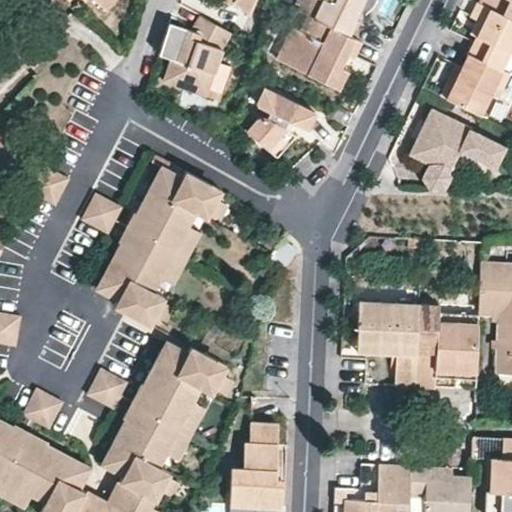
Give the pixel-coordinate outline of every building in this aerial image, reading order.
[(91,0),(104,10),(112,0),(91,0)] [(234,0),(233,2),(248,14),(253,0),(234,0)] [(313,10),(310,17),(351,37),(358,22),(354,20),(347,16),(351,9),(358,10),(363,0),(292,0),(313,10)] [(511,0),(476,0),(476,1),(511,17),(511,0)] [(511,45),(511,17),(476,1),(469,15),(475,18),(481,21),(475,34),(466,51),(501,68),(511,45)] [(356,15),(358,10),(351,9),(347,16),(354,20),(356,15)] [(351,37),(310,17),(303,14),(297,27),(290,24),(275,55),(338,86),(347,69),(340,66),(335,63),(340,53),(345,56),(351,59),(359,41),(351,37)] [(163,39),(159,53),(171,58),(162,82),(190,92),(201,86),(205,72),(212,75),(220,50),(229,32),(200,16),(191,32),(169,22),(168,24),(163,39)] [(481,21),(475,18),(471,26),(468,31),(475,34),(481,21)] [(501,68),(466,51),(460,64),(445,97),(482,114),(503,69),(501,68)] [(342,61),(345,56),(340,53),(335,63),(340,66),(342,61)] [(447,75),(438,93),(445,97),(460,64),(454,61),(447,75)] [(205,97),(212,75),(205,72),(201,86),(190,92),(205,97)] [(259,103),(262,107),(269,109),(267,114),(260,112),(257,113),(256,113),(253,116),(242,128),(276,155),(293,133),(289,131),(282,125),(287,117),(294,121),(307,128),(315,109),(261,84),(259,89),(258,92),(257,94),(257,97),(257,100),(259,103)] [(430,106),(409,151),(422,157),(432,162),(430,162),(424,176),(431,187),(445,187),(451,175),(448,171),(459,149),(494,166),(504,144),(467,128),(468,125),(430,106)] [(292,125),(294,121),(287,117),(282,125),(289,131),(292,125)] [(44,164),(37,177),(62,190),(68,177),(44,164)] [(129,226),(174,250),(188,224),(196,210),(207,216),(210,210),(216,198),(221,189),(185,170),(183,175),(175,171),(162,164),(129,226)] [(62,190),(37,177),(30,190),(55,202),(62,190)] [(96,192),(89,204),(115,218),(122,205),(96,192)] [(216,198),(210,210),(220,217),(228,203),(216,198)] [(115,218),(89,204),(82,217),(109,231),(115,218)] [(188,224),(174,250),(187,256),(200,230),(188,224)] [(160,276),(174,250),(129,226),(96,287),(109,293),(118,298),(115,304),(151,322),(155,314),(162,300),(164,295),(152,289),(160,276)] [(187,256),(174,250),(160,276),(172,283),(187,256)] [(511,262),(480,261),(478,315),(499,316),(498,344),(496,371),(511,372),(511,262)] [(162,300),(155,314),(166,321),(173,307),(162,300)] [(417,321),(418,311),(418,303),(359,300),(358,341),(398,343),(397,353),(396,385),(414,385),(417,321)] [(458,323),(458,314),(418,311),(417,321),(458,323)] [(0,312),(0,326),(18,329),(20,315),(0,312)] [(475,371),(478,315),(458,314),(458,323),(417,321),(414,385),(435,386),(435,377),(436,369),(475,371)] [(18,329),(0,326),(0,341),(16,344),(18,329)] [(134,402),(180,425),(194,400),(201,386),(212,391),(214,387),(221,373),(227,363),(191,345),(189,351),(180,346),(167,339),(134,402)] [(384,352),(397,353),(398,343),(358,341),(357,351),(384,352)] [(102,368),(95,381),(121,395),(128,381),(102,368)] [(475,378),(475,371),(436,369),(435,377),(459,378),(475,378)] [(234,380),(221,373),(214,387),(227,393),(234,380)] [(121,395),(95,381),(89,393),(115,407),(121,395)] [(37,420),(51,395),(37,388),(24,413),(37,420)] [(64,401),(51,395),(37,420),(50,426),(64,401)] [(194,400),(180,425),(191,431),(205,406),(194,400)] [(123,475),(120,481),(130,486),(155,500),(160,490),(167,476),(170,471),(159,465),(166,451),(180,425),(134,402),(111,445),(101,464),(123,475)] [(0,476),(5,479),(30,434),(0,418),(0,476)] [(277,425),(251,424),(251,445),(245,445),(244,471),(230,470),(230,505),(281,507),(282,480),(275,480),(276,472),(277,425)] [(191,431),(180,425),(166,451),(178,457),(191,431)] [(30,434),(5,479),(29,493),(45,501),(40,511),(42,511),(74,511),(80,501),(86,490),(81,487),(92,466),(69,454),(30,434)] [(511,511),(511,436),(503,436),(502,457),(501,480),(487,479),(485,511),(511,511)] [(501,480),(502,457),(488,456),(488,463),(487,479),(501,480)] [(409,511),(410,501),(412,464),(380,463),(378,493),(378,494),(378,501),(366,501),(346,500),(345,511),(409,511)] [(410,501),(409,511),(468,511),(471,476),(452,475),(425,474),(425,465),(412,464),(410,501)] [(436,466),(425,465),(425,474),(452,475),(453,466),(436,466)] [(179,482),(167,476),(160,490),(172,496),(179,482)] [(29,493),(5,479),(0,488),(0,492),(23,505),(29,493)] [(130,486),(120,481),(110,498),(108,502),(119,508),(130,486)] [(148,511),(152,505),(155,500),(130,486),(119,508),(108,502),(103,511),(101,511),(80,501),(74,511),(148,511)] [(103,511),(108,502),(86,490),(80,501),(101,511),(103,511)] [(366,493),(366,501),(378,501),(378,494),(378,493),(372,493),(366,493)]
